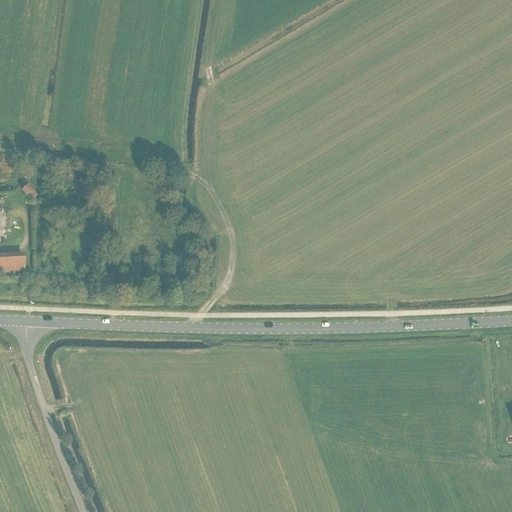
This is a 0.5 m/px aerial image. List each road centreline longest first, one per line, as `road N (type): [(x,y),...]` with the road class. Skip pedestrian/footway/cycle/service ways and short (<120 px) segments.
road 1 (secondary): [(28,321),(268,334),(511,324)]
road 2 (unclassified): [(81,511),(26,352),(28,321)]
